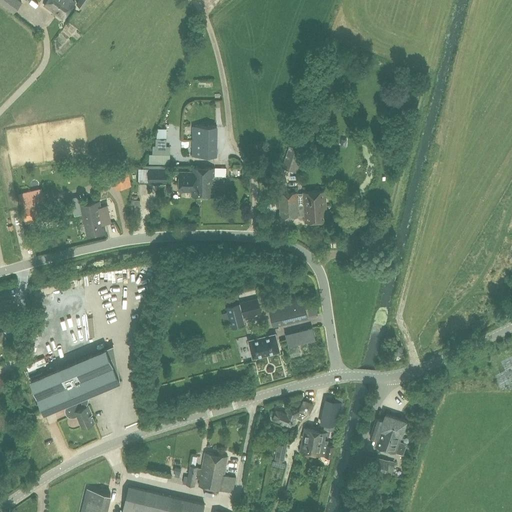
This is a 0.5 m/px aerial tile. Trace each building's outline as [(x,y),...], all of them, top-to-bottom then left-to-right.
[(22,2),(19,0),(0,0),(0,2),(14,13),(22,2)] [(48,0),(44,6),(63,19),(75,2),(71,0),(48,0)] [(79,0),(77,3),(84,8),(89,0),(79,0)] [(217,126),(192,125),(191,156),(216,156),(217,126)] [(296,169),(302,151),(289,146),(282,165),(296,169)] [(149,163),(169,164),(170,154),(149,153),(149,163)] [(131,185),(127,165),(111,168),(115,188),(131,185)] [(136,178),(145,178),(145,166),(136,166),(136,178)] [(192,167),(191,171),(191,172),(179,171),(178,191),(191,191),(191,195),(198,196),(199,182),(197,182),(197,167),(192,167)] [(198,196),(213,196),(213,190),(215,190),(216,185),(222,186),(222,177),(227,177),(227,168),(213,168),(197,167),(197,182),(199,182),(198,196)] [(167,184),(167,169),(149,168),(149,183),(167,184)] [(49,218),(43,191),(42,188),(18,193),(25,224),(49,218)] [(298,193),(298,192),(278,193),(280,217),(304,216),(305,222),(327,221),(326,191),(303,192),(303,193),(298,193)] [(99,201),(81,205),(87,234),(105,230),(104,224),(110,222),(107,206),(101,207),(99,201)] [(0,300),(14,297),(12,287),(0,289),(0,300)] [(240,304),(244,319),(262,314),(258,299),(240,304)] [(309,320),(303,299),(269,307),(274,328),(309,320)] [(227,312),(222,313),(224,324),(229,322),(231,329),(239,329),(245,325),(244,319),(240,304),(226,307),(227,312)] [(313,329),(285,336),(289,348),(317,342),(313,329)] [(275,334),(248,340),(253,358),(280,352),(275,334)] [(401,345),(392,347),(394,355),(404,353),(401,345)] [(298,347),(290,349),(291,357),(300,354),(298,347)] [(106,348),(31,380),(45,413),(71,402),(67,405),(66,406),(65,407),(65,408),(65,410),(65,412),(65,413),(66,414),(67,416),(69,417),(70,418),(72,418),(74,418),(77,416),(81,426),(94,421),(88,405),(87,406),(88,402),(88,401),(88,399),(88,397),(87,395),(86,394),(119,380),(106,348)] [(109,393),(111,399),(122,396),(120,389),(109,393)] [(320,424),(336,427),(341,402),(325,398),(320,424)] [(276,410),(273,418),(295,427),(301,412),(286,407),(284,413),(276,410)] [(374,447),(395,453),(395,452),(403,455),(406,443),(398,440),(398,437),(396,436),(396,434),(401,436),(406,420),(386,414),(384,420),(377,418),(371,436),(377,438),(374,447)] [(300,451),(322,455),(333,457),(335,445),(328,444),(329,440),(325,439),(326,432),(304,428),(300,451)] [(260,450),(262,435),(255,433),(252,449),(260,450)] [(277,443),(275,455),(278,455),(277,460),(284,461),(287,445),(277,443)] [(221,489),(227,456),(204,452),(201,468),(198,467),(190,465),(186,484),(195,486),(196,477),(200,478),(198,485),(221,489)] [(361,468),(372,471),(370,478),(380,480),(382,474),(385,475),(391,476),(395,462),(389,460),(365,453),(361,468)] [(275,496),(280,497),(284,474),(279,473),(275,496)] [(129,485),(122,511),(202,511),(205,503),(129,485)] [(80,511),(107,511),(112,494),(87,488),(80,511)]
